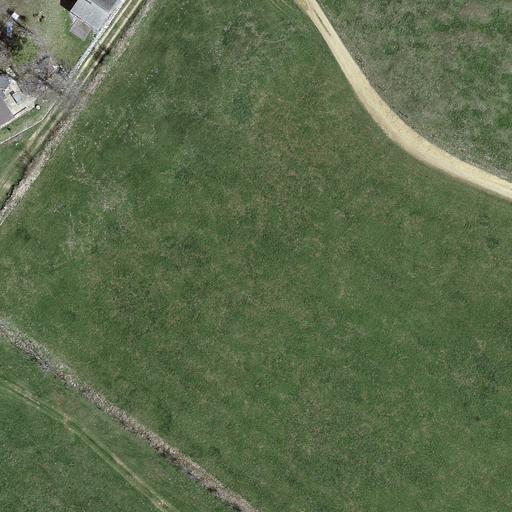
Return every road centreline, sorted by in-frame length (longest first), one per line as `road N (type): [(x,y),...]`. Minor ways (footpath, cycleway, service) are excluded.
road 1 (track): [(303,0),(369,96),(414,143),(511,190)]
road 2 (track): [(0,195),(137,0)]
road 3 (track): [(184,511),(0,384)]
